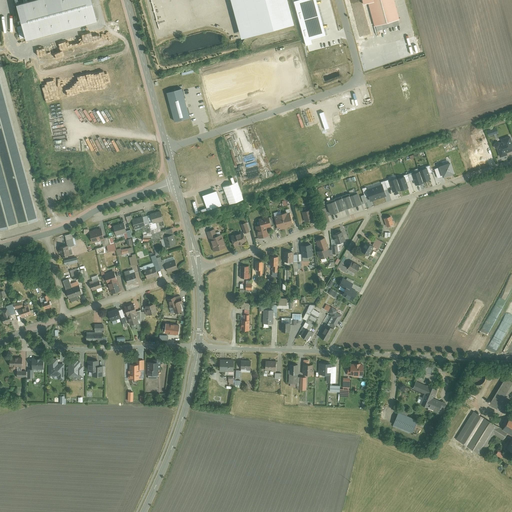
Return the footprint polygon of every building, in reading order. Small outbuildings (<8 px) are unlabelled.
[(35,0),(16,5),(25,40),(97,21),(91,0),(35,0)] [(286,0),(230,0),(241,40),(294,27),(286,0)] [(301,0),(293,2),(306,46),(312,45),(310,41),(326,36),(315,0),(301,0)] [(362,0),(364,6),(369,5),(375,28),(376,27),(377,31),(399,26),(398,21),(399,21),(393,0),(362,0)] [(0,79),(0,231),(38,221),(0,79)] [(182,88),(167,92),(175,121),(190,117),(183,90),(182,88)] [(489,137),(498,133),(496,127),(487,131),(489,137)] [(497,149),(500,158),(507,155),(507,154),(511,151),(511,142),(510,136),(501,140),(502,142),(500,143),(498,142),(495,143),(494,146),(495,149),(497,149)] [(451,163),(438,168),(434,169),(437,179),(442,177),(442,178),(454,174),(451,163)] [(419,170),(423,181),(430,179),(428,174),(432,173),(429,166),(425,167),(419,170)] [(407,174),(410,182),(414,180),(416,185),(423,182),(423,181),(419,170),(418,168),(410,171),(410,173),(407,174)] [(400,189),(400,191),(408,188),(406,183),(410,182),(407,174),(403,176),(402,174),(395,176),(400,189)] [(388,180),(385,181),(387,188),(391,187),(393,192),(400,189),(395,176),(395,175),(387,178),(388,180)] [(373,184),(378,198),(385,195),(384,191),(387,190),(387,188),(385,181),(380,183),(380,182),(373,184)] [(237,182),(223,187),(228,205),(243,200),(237,182)] [(370,201),(378,198),(373,184),(366,187),(366,188),(362,189),(364,195),(365,198),(368,196),(370,201)] [(216,191),(202,195),(207,210),(221,206),(216,191)] [(353,207),(361,204),(357,191),(348,194),(352,206),(353,207)] [(348,194),(340,197),(344,209),(352,206),(348,194)] [(338,211),(344,209),(340,197),(334,199),(338,211)] [(331,214),(338,211),(334,199),(327,202),(331,214)] [(311,210),(303,212),(305,222),(313,220),(311,210)] [(289,216),(286,217),(285,213),(276,216),(278,220),(275,220),(279,230),(292,226),(289,216)] [(151,216),(153,224),(158,223),(163,221),(161,214),(151,216)] [(391,216),(384,218),(387,226),(394,224),(391,216)] [(131,221),(134,230),(142,227),(144,232),(150,230),(149,225),(147,218),(143,219),(143,218),(131,221)] [(256,226),(260,238),(268,236),(265,228),(272,226),(269,218),(261,221),(262,224),(256,226)] [(158,223),(153,224),(149,225),(150,230),(152,235),(159,233),(161,232),(158,223)] [(249,232),(246,223),(241,225),(244,234),(249,232)] [(124,224),(113,227),(115,237),(124,235),(125,240),(131,239),(132,239),(130,232),(126,233),(124,224)] [(108,238),(105,239),(102,230),(89,234),(92,244),(101,241),(103,247),(110,245),(108,238)] [(211,244),(213,252),(224,249),(220,236),(216,237),(214,230),(207,233),(210,244),(211,244)] [(168,237),(167,231),(161,232),(159,233),(161,239),(163,239),(166,249),(176,247),(173,236),(171,237),(168,237)] [(231,237),(234,246),(246,242),(243,232),(231,237)] [(342,232),(334,235),(338,246),(346,243),(342,232)] [(67,247),(60,248),(62,258),(73,256),(71,248),(76,247),(73,234),(65,236),(67,247)] [(329,256),(326,249),(328,248),(325,238),(317,241),(320,250),(318,251),(321,259),(329,256)] [(383,242),(376,239),(372,246),(379,249),(383,242)] [(366,242),(361,251),(368,255),(373,247),(366,242)] [(300,246),(302,258),(313,257),(311,245),(300,246)] [(284,253),(283,262),(293,262),(293,253),(284,253)] [(132,258),(129,259),(131,267),(138,265),(136,255),(132,256),(132,258)] [(156,268),(157,271),(160,270),(159,266),(157,260),(156,257),(151,258),(153,264),(148,265),(150,269),(156,268)] [(270,266),(273,266),(273,273),(278,273),(278,266),(278,257),(270,257),(270,266)] [(160,259),(157,260),(159,266),(164,264),(168,274),(178,271),(173,258),(163,261),(164,262),(162,263),(160,259)] [(294,263),(295,276),(302,275),(301,262),(294,263)] [(356,271),(358,267),(350,262),(347,267),(340,263),(337,269),(352,277),(356,271)] [(246,280),(251,280),(251,273),(248,273),(248,267),(241,267),(241,278),(246,278),(246,280)] [(144,271),(147,280),(158,276),(157,271),(156,268),(150,269),(144,271)] [(70,271),(74,281),(79,279),(76,269),(70,271)] [(123,273),(127,285),(137,282),(135,273),(130,275),(129,272),(123,273)] [(104,276),(111,294),(120,291),(113,273),(104,276)] [(99,281),(98,281),(96,276),(92,278),(94,283),(89,285),(92,291),(102,287),(99,281)] [(343,279),(340,285),(346,289),(342,296),(352,301),(357,292),(350,289),(353,284),(343,279)] [(70,280),(63,282),(66,290),(72,288),(70,280)] [(66,290),(69,299),(82,294),(79,286),(72,288),(66,290)] [(331,289),(328,294),(336,298),(339,294),(331,289)] [(44,299),(40,301),(43,311),(51,308),(48,297),(43,298),(44,299)] [(181,312),(179,305),(182,304),(180,299),(174,301),(173,298),(167,300),(169,308),(172,307),(175,314),(181,312)] [(153,304),(144,306),(147,316),(155,314),(153,304)] [(137,324),(135,315),(137,314),(134,305),(124,308),(126,317),(127,317),(130,326),(137,324)] [(264,311),(263,324),(273,325),(274,312),(276,312),(277,305),(260,305),(260,311),(264,311)] [(28,307),(18,310),(21,320),(31,316),(28,307)] [(107,313),(111,322),(122,318),(119,309),(107,313)] [(330,318),(332,319),(330,324),(337,327),(342,317),(337,315),(339,313),(331,309),(329,313),(331,315),(330,318)] [(3,326),(4,325),(12,323),(8,310),(1,312),(3,318),(1,318),(3,326)] [(310,316),(305,323),(312,327),(316,319),(310,316)] [(281,319),(281,333),(290,334),(291,320),(281,319)] [(241,321),(240,331),(249,331),(249,321),(241,321)] [(179,325),(166,323),(165,333),(178,334),(179,325)] [(86,342),(102,342),(102,332),(104,332),(104,326),(96,326),(96,334),(86,334),(86,342)] [(325,326),(319,338),(327,342),(333,331),(325,326)] [(305,329),(300,338),(307,341),(312,332),(305,329)] [(22,359),(9,359),(8,367),(17,368),(17,378),(26,378),(26,372),(21,372),(22,359)] [(63,360),(48,360),(48,377),(58,377),(58,381),(64,381),(64,363),(63,360)] [(233,376),(233,372),(235,372),(235,361),(219,360),(219,372),(225,372),(225,376),(233,376)] [(43,361),(32,362),(32,370),(28,370),(28,380),(33,380),(33,371),(44,371),(43,361)] [(97,361),(87,361),(87,372),(92,372),(92,378),(103,377),(103,367),(97,367),(97,361)] [(303,364),(303,374),(313,375),(313,371),(312,371),(312,365),(309,365),(309,361),(304,361),(303,364)] [(252,362),(240,362),(240,371),(252,371),(252,362)] [(265,362),(265,371),(277,371),(277,362),(265,362)] [(79,363),(68,363),(68,379),(83,379),(83,368),(79,368),(79,363)] [(157,363),(147,363),(147,376),(157,376),(157,363)] [(331,364),(320,364),(320,374),(331,374),(331,364)] [(363,365),(351,365),(350,374),(362,374),(363,365)] [(289,366),(288,384),(298,384),(298,366),(289,366)] [(490,404),(505,413),(511,401),(511,382),(506,379),(490,404)] [(412,390),(424,394),(420,406),(438,413),(442,404),(433,401),(437,392),(415,383),(412,390)] [(444,410),(439,419),(444,421),(448,412),(444,410)] [(398,413),(393,425),(411,433),(416,421),(398,413)] [(507,435),(499,430),(499,429),(474,414),(458,442),(483,457),(494,437),(502,442),(507,435)] [(511,453),(511,422),(508,420),(502,431),(511,436),(511,438),(506,450),(511,453)]
